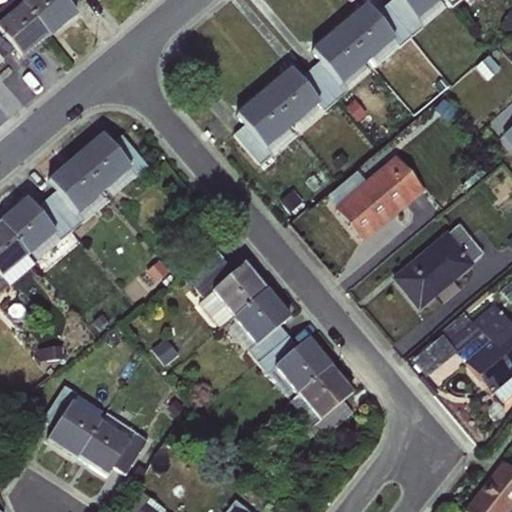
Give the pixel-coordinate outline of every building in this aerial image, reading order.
[(69,0),(24,0),(18,6),(46,37),(74,13),(66,4),(69,0)] [(382,0),(380,2),(410,40),(420,27),(414,21),(438,0),(382,0)] [(439,0),(448,11),(460,0),(461,0),(465,4),(469,0),(439,0)] [(336,28),(365,63),(371,70),(410,40),(380,2),(369,11),(364,5),(336,28)] [(46,37),(18,6),(0,20),(0,58),(12,49),(20,59),(46,37)] [(365,63),(336,28),(309,52),(317,61),(306,71),(334,103),(346,92),(339,85),(365,63)] [(260,93),(289,127),(297,135),(334,103),(306,71),(297,81),(288,70),(260,93)] [(289,127),(260,93),(233,116),(243,127),(231,136),(258,167),(269,157),(263,149),(289,127)] [(511,127),(500,138),(511,151),(511,127)] [(75,158),(103,190),(128,169),(136,177),(148,166),(122,136),(110,147),(101,137),(75,158)] [(45,201),(71,232),(107,202),(101,194),(103,190),(75,158),(47,182),(55,192),(45,201)] [(354,172),(323,199),(362,245),(422,193),(392,158),(363,182),(354,172)] [(71,232),(45,201),(34,210),(25,200),(0,220),(0,227),(33,264),(71,232)] [(389,281),(417,313),(473,266),(471,264),(481,255),(456,225),(389,281)] [(0,290),(7,285),(33,264),(0,227),(0,290)] [(234,276),(225,266),(194,293),(225,329),(267,293),(245,267),(234,276)] [(256,365),(288,340),(279,329),(290,319),(267,293),(225,329),(256,365)] [(463,313),(409,362),(423,378),(480,336),(487,345),(462,365),(500,406),(511,395),(511,328),(493,305),(471,321),(463,313)] [(297,350),(288,340),(256,365),(288,403),(330,367),(307,341),(297,350)] [(319,439),(350,412),(341,402),(352,393),(330,367),(288,403),(319,439)] [(64,390),(42,424),(53,431),(46,443),(75,461),(104,415),(64,390)] [(112,468),(123,475),(145,440),(104,415),(75,461),(104,480),(112,468)] [(463,511),(509,511),(511,509),(511,472),(500,463),(463,511)]
